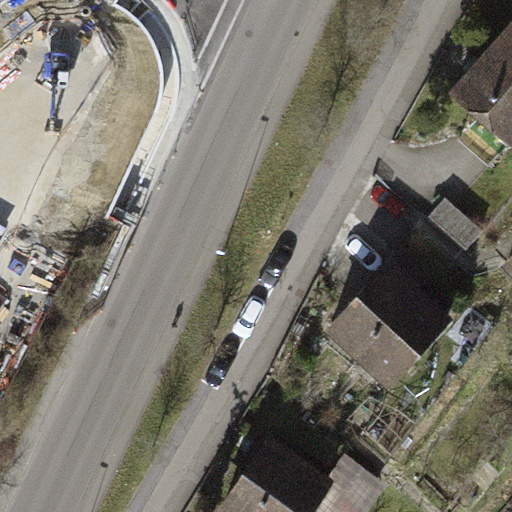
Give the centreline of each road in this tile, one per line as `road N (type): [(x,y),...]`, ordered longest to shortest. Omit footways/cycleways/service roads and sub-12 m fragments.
road 1 (residential): [(162,511),(269,340),(452,0)]
road 2 (tertiary): [(47,511),(281,0)]
